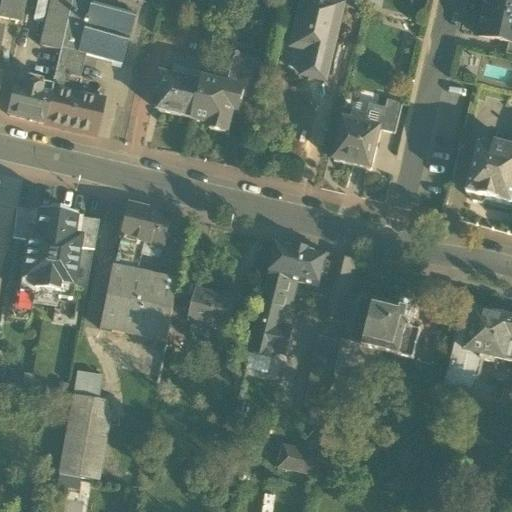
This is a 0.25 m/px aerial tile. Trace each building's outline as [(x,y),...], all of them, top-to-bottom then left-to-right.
[(0,0),(0,19),(20,24),(25,1),(22,0),(0,0)] [(51,0),(40,48),(59,52),(60,50),(71,1),(70,1),(65,0),(51,0)] [(60,50),(77,54),(89,4),(75,0),(70,0),(70,1),(71,1),(60,50)] [(301,77),(324,83),(343,7),(312,0),(304,0),(292,49),(308,52),(301,77)] [(511,0),(486,0),(483,16),(511,22),(511,0)] [(134,16),(89,4),(77,54),(85,56),(121,66),(134,16)] [(511,22),(483,16),(478,39),(509,46),(511,46),(511,22)] [(196,59),(208,62),(214,37),(202,34),(196,59)] [(77,54),(60,50),(59,52),(53,79),(52,79),(50,88),(49,91),(50,91),(65,95),(65,94),(69,78),(79,80),(85,56),(77,54)] [(213,79),(212,85),(239,92),(242,81),(246,82),(252,59),(235,54),(228,83),(213,79)] [(185,71),(204,75),(208,62),(196,59),(188,57),(185,71)] [(242,99),(260,103),(270,63),(252,59),(246,82),(242,81),(239,92),(243,93),(242,99)] [(157,113),(194,122),(203,85),(171,77),(172,73),(161,70),(154,97),(160,98),(157,113)] [(8,117),(42,125),(49,96),(39,94),(40,86),(41,83),(25,79),(23,90),(14,88),(8,117)] [(203,83),(203,85),(194,122),(211,126),(209,131),(226,135),(233,111),(239,112),(242,99),(243,93),(239,92),(212,85),(203,83)] [(50,88),(40,86),(39,94),(49,96),(50,91),(49,91),(50,88)] [(50,91),(49,96),(42,125),(93,137),(101,103),(65,94),(65,95),(50,91)] [(379,134),(393,137),(401,107),(385,103),(383,111),(378,131),(380,131),(379,134)] [(378,131),(383,111),(369,108),(367,120),(365,128),(378,131)] [(333,163),(370,172),(379,134),(380,131),(378,131),(365,128),(367,120),(339,113),(331,146),(337,148),(333,163)] [(488,202),(511,208),(511,207),(511,148),(484,141),(483,148),(480,147),(467,197),(470,197),(473,203),(482,206),(488,202)] [(128,207),(120,240),(142,246),(163,251),(171,218),(128,207)] [(28,231),(31,212),(16,210),(11,240),(25,242),(27,231),(28,231)] [(81,220),(81,218),(31,210),(31,212),(28,231),(27,231),(25,242),(18,294),(32,297),(33,297),(34,293),(55,296),(55,300),(56,300),(70,302),(78,250),(80,239),(78,239),(81,220)] [(98,222),(81,220),(78,239),(80,239),(78,250),(93,252),(98,222)] [(139,258),(142,246),(120,240),(112,270),(135,275),(139,258)] [(291,283),(319,290),(327,258),(277,244),(269,277),(291,283)] [(160,263),(163,251),(142,246),(139,258),(160,263)] [(328,323),(345,327),(358,265),(343,262),(328,323)] [(98,330),(167,344),(179,284),(135,275),(112,270),(110,270),(98,330)] [(252,344),(254,344),(274,349),(286,352),(291,330),(281,327),(291,283),(269,277),(252,344)] [(33,297),(32,297),(31,306),(55,310),(56,300),(55,300),(55,296),(34,293),(33,297)] [(191,335),(206,339),(208,331),(226,335),(234,303),(198,294),(190,326),(193,327),(191,335)] [(363,351),(414,363),(421,334),(410,331),(416,309),(397,305),(396,308),(375,303),(374,306),(362,303),(358,323),(356,323),(351,342),(353,342),(352,347),(363,350),(363,351)] [(476,313),(468,353),(472,354),(472,356),(482,358),(481,363),(494,366),(495,361),(511,365),(511,346),(510,346),(511,340),(511,322),(508,321),(507,318),(497,316),(494,317),(476,313)] [(309,369),(311,369),(335,374),(341,346),(315,341),(309,369)] [(267,378),(274,349),(254,344),(247,373),(267,378)] [(342,344),(339,359),(357,363),(360,363),(363,351),(363,350),(352,347),(342,344)] [(479,374),(481,363),(482,358),(472,356),(472,354),(468,353),(455,351),(451,368),(479,374)] [(338,361),(329,403),(347,408),(347,406),(351,389),(356,390),(359,376),(354,375),(357,363),(339,359),(338,361)] [(447,389),(474,395),(479,374),(451,368),(447,389)] [(303,409),(327,414),(335,374),(311,369),(303,409)] [(76,373),(72,397),(96,401),(101,377),(95,376),(76,373)] [(21,386),(28,388),(30,377),(23,376),(21,386)] [(96,401),(72,397),(58,476),(79,480),(98,483),(109,419),(105,403),(96,401)] [(325,423),(326,423),(342,427),(344,417),(348,417),(350,407),(347,406),(347,408),(329,403),(325,423)] [(319,456),(318,459),(326,460),(334,462),(342,427),(326,423),(319,456)] [(314,479),(315,472),(318,459),(319,456),(296,451),(283,448),(278,471),(314,479)] [(324,474),(326,460),(318,459),(315,472),(324,474)] [(79,480),(58,476),(56,489),(77,493),(79,480)] [(422,491),(432,493),(435,478),(425,476),(422,491)]
